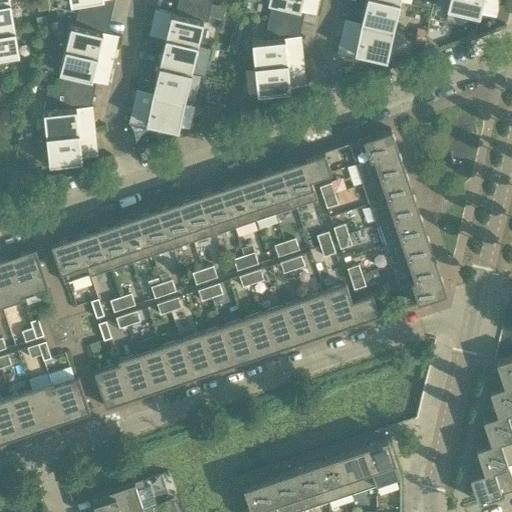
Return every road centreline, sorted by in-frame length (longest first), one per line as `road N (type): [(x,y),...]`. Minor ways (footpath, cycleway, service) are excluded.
road 1 (residential): [(44,454),(475,310)]
road 2 (residential): [(135,184),(349,113)]
road 3 (tertiary): [(432,511),(475,310)]
road 4 (residential): [(135,184),(113,121),(140,0)]
road 5 (residential): [(349,113),(511,59)]
road 6 (tertiary): [(475,310),(511,157)]
road 7 (residential): [(0,229),(135,184)]
